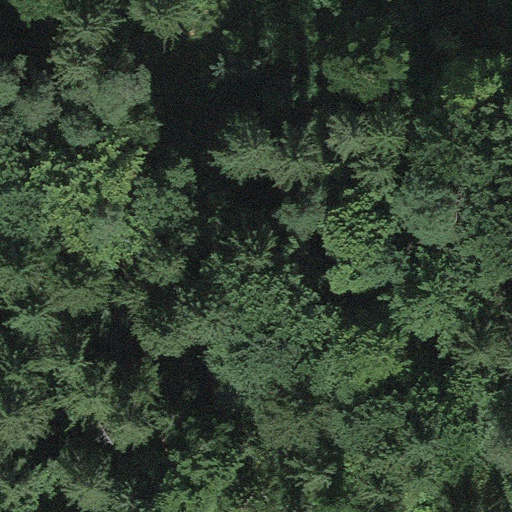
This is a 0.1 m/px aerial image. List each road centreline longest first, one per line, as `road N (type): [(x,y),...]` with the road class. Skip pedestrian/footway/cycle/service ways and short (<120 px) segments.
road 1 (track): [(54,511),(37,430),(44,352),(132,164),(220,36)]
road 2 (track): [(402,0),(460,330),(448,511)]
road 3 (track): [(20,0),(52,34),(92,55),(145,59),(220,36),(261,0)]
